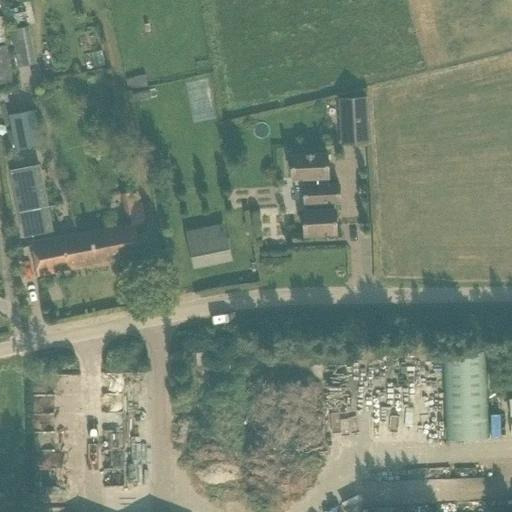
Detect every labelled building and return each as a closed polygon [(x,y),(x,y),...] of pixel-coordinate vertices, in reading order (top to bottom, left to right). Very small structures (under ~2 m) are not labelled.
[(14,52),(18,78),(34,75),(31,50),(14,52)] [(210,77),(191,80),(197,118),(216,115),(210,77)] [(149,91),(132,93),(133,101),(150,99),(149,91)] [(338,97),(340,143),(368,142),(366,96),(338,97)] [(5,102),(14,138),(32,134),(23,97),(5,102)] [(292,179),(309,178),(309,185),(303,186),(304,204),(310,204),(311,211),(303,211),(304,235),(336,234),(335,209),(333,210),(333,203),(339,202),(339,184),(327,185),(326,178),(328,178),(327,154),(291,155),(292,179)] [(20,181),(30,233),(51,229),(41,177),(20,181)] [(141,255),(134,221),(31,240),(38,275),(141,255)] [(224,225),(186,233),(193,266),(231,258),(224,225)] [(229,230),(232,253),(247,251),(244,228),(229,230)] [(488,351),(445,352),(447,439),(490,438),(488,351)] [(492,499),(491,477),(403,480),(404,502),(492,499)]
